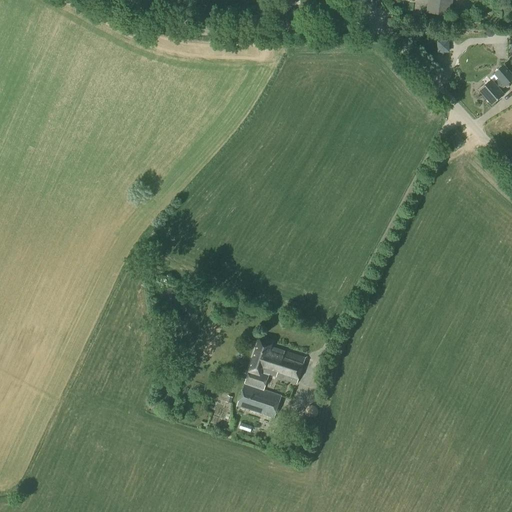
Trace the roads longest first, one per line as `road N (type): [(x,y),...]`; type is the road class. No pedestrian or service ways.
road 1 (unclassified): [(372,28),(183,31),(114,0)]
road 2 (unclassified): [(511,166),(391,38),(372,28)]
